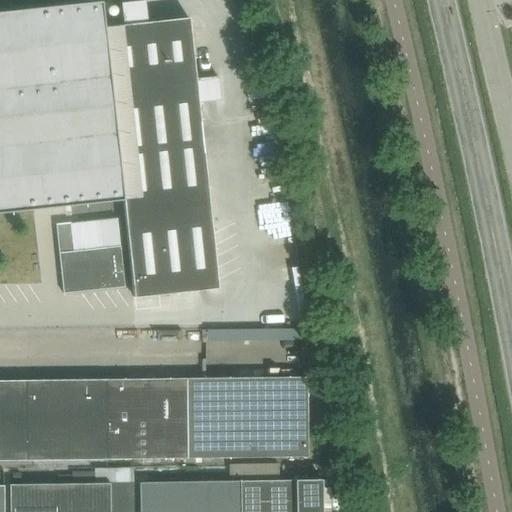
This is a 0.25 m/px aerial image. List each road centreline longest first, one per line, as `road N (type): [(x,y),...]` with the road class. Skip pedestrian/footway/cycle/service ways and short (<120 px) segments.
road 1 (secondary): [(441,0),(511,338)]
road 2 (unclassified): [(511,136),(480,0)]
